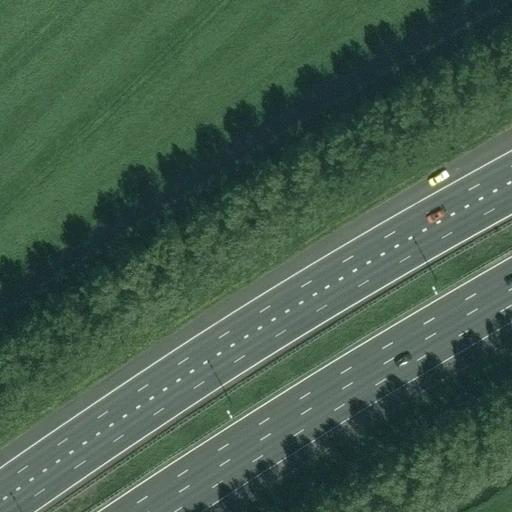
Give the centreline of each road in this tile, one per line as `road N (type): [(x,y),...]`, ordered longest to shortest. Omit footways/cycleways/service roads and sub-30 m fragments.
road 1 (motorway): [(511,182),(199,367),(0,505)]
road 2 (motorway): [(152,511),(511,287)]
